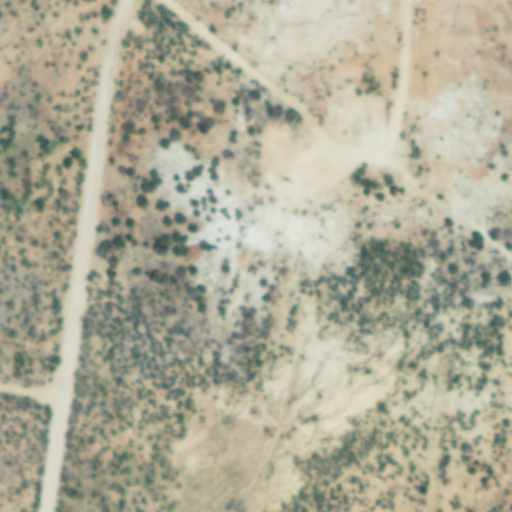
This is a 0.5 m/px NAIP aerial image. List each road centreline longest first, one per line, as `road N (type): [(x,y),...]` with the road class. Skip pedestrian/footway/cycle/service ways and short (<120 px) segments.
road 1 (track): [(132,0),(96,173),(48,511)]
road 2 (track): [(511,318),(399,194),(214,36),(132,0)]
